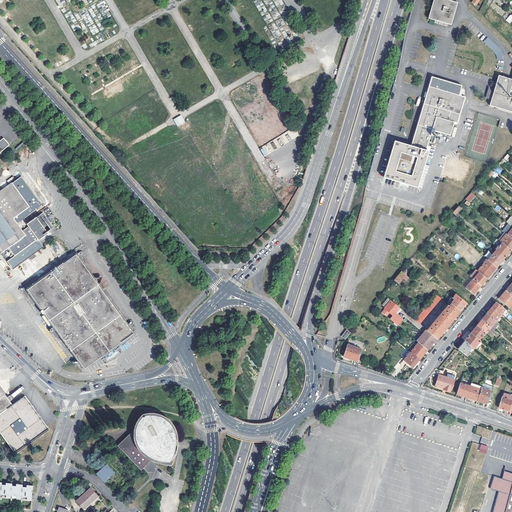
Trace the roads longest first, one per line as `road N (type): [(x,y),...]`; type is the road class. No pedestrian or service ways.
road 1 (trunk): [(384,0),(224,511)]
road 2 (trunk): [(236,511),(383,40)]
road 3 (trunk): [(311,356),(310,313),(353,180),(383,40)]
road 4 (secondary): [(0,82),(127,254),(179,350)]
road 5 (secondary): [(198,265),(0,45)]
road 6 (secondary): [(328,122),(298,217),(252,266)]
road 7 (residential): [(405,391),(511,265)]
road 8 (trunk): [(374,0),(328,122)]
road 9 (secondary): [(365,0),(328,122)]
road 10 (secondary): [(200,390),(214,442),(201,511)]
